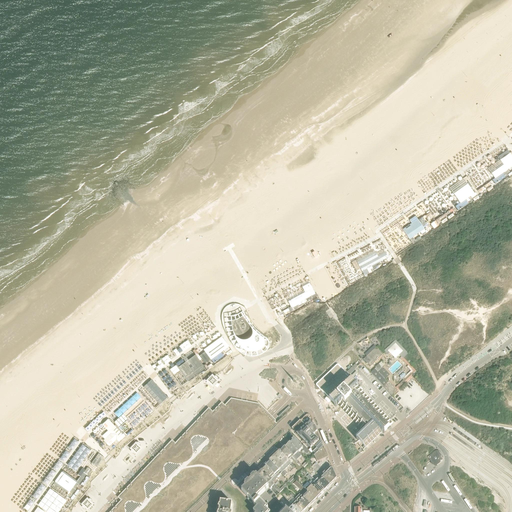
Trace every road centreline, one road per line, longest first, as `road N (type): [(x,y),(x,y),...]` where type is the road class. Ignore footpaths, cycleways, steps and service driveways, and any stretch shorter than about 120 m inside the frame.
road 1 (unknown): [(511,427),(451,407),(439,383),(511,322)]
road 2 (residential): [(194,511),(300,406),(313,403)]
